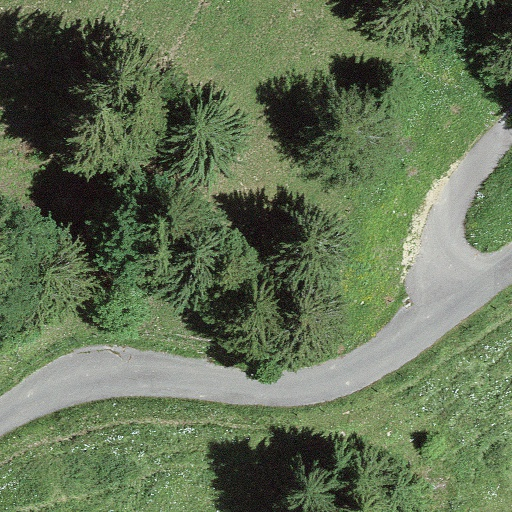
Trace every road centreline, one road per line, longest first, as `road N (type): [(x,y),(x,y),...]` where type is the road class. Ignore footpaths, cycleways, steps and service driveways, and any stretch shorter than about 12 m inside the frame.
road 1 (track): [(511,258),(395,348),(325,381),(265,388),(111,378),(43,393),(0,417)]
road 2 (track): [(511,122),(446,214),(441,237),(457,300)]
